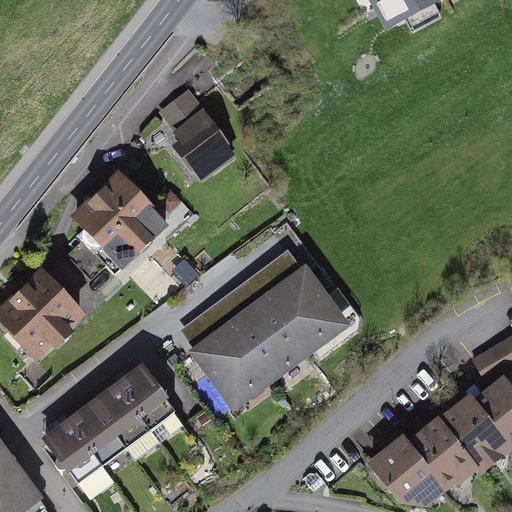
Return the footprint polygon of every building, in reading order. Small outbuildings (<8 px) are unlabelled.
[(367,0),(384,32),(444,0),(367,0)] [(204,181),(236,158),(190,92),(157,115),(204,181)] [(123,272),(171,227),(119,172),(71,217),(123,272)] [(232,414),(353,327),(308,265),(298,272),(285,253),(177,330),(192,350),(188,353),(232,414)] [(0,324),(38,362),(86,315),(45,274),(0,318),(0,324)] [(486,381),(511,365),(511,331),(472,355),(486,381)] [(111,385),(148,433),(171,416),(134,367),(111,385)] [(404,434),(367,462),(399,504),(426,507),(455,484),(457,487),(478,471),(480,475),(511,450),(511,383),(505,375),(474,398),(470,393),(439,417),(439,416),(408,439),(404,434)] [(89,402),(126,451),(148,433),(111,385),(89,402)] [(66,420),(103,468),(126,451),(89,402),(66,420)] [(43,437),(80,485),(103,468),(66,420),(43,437)] [(0,487),(23,472),(5,448),(0,451),(0,487)] [(0,511),(15,511),(40,495),(23,472),(0,487),(0,511)]
